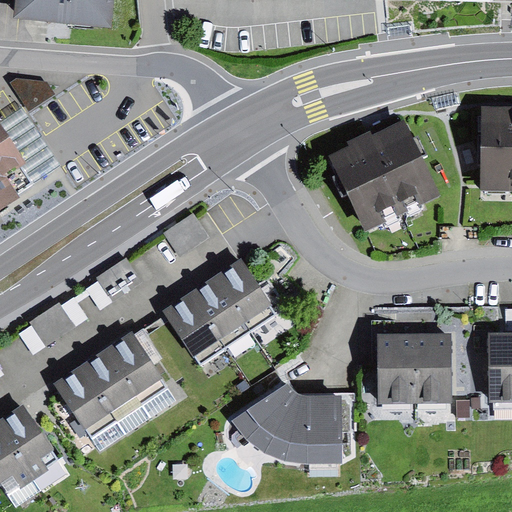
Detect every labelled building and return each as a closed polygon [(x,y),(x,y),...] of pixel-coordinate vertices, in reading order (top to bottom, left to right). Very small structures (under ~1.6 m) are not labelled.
[(14,0),(13,24),(111,33),(114,0),(14,0)] [(416,27),(391,30),(392,37),(416,33),(416,27)] [(18,79),(11,83),(27,114),(56,99),(48,83),(18,79)] [(454,98),(429,102),(430,109),(455,105),(454,98)] [(22,110),(0,124),(0,128),(25,166),(20,170),(29,185),(58,166),(22,110)] [(511,111),(481,111),(480,195),(511,195),(511,111)] [(350,150),(329,160),(366,237),(442,200),(405,125),(373,140),(370,134),(347,145),(350,150)] [(0,211),(18,200),(14,194),(29,185),(20,170),(25,166),(0,128),(0,211)] [(193,216),(164,236),(179,259),(209,239),(193,216)] [(99,282),(87,290),(103,314),(145,284),(129,260),(128,258),(97,279),(99,282)] [(242,263),(216,280),(251,332),(276,316),(242,263)] [(216,280),(192,296),(227,349),(251,332),(216,280)] [(192,296),(163,315),(199,367),(227,349),(192,296)] [(32,327),(20,335),(35,356),(89,320),(75,300),(63,308),(60,303),(29,324),(32,327)] [(132,336),(109,351),(144,405),(168,389),(132,336)] [(452,336),(416,337),(417,406),(453,406),(452,336)] [(511,336),(507,336),(489,337),(491,405),(511,404),(511,336)] [(416,337),(378,338),(379,406),(417,406),(416,337)] [(109,351),(83,368),(119,422),(144,405),(109,351)] [(83,368),(56,386),(92,440),(119,422),(83,368)] [(294,396),(286,387),(233,423),(246,443),(265,456),(287,465),(341,466),(343,401),(302,399),(294,396)] [(22,410),(0,424),(0,431),(35,484),(60,467),(22,410)] [(0,431),(0,489),(8,501),(35,484),(0,431)]
